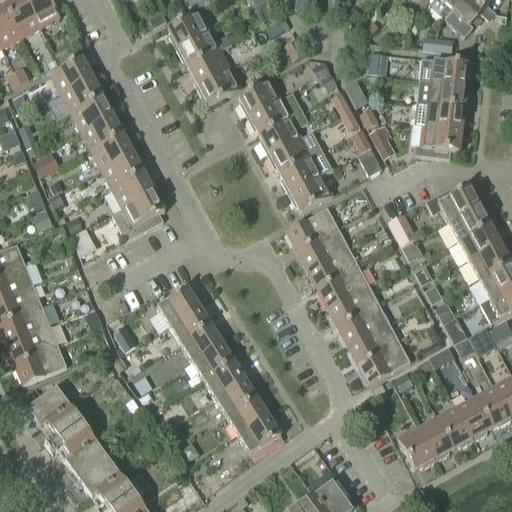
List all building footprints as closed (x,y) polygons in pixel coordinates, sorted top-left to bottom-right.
[(40,33),(21,0),(20,0),(8,7),(9,9),(4,12),(21,44),(40,33)] [(21,0),(40,33),(60,23),(56,16),(65,12),(58,0),(21,0)] [(200,0),(197,0),(187,6),(192,14),(204,7),(200,0)] [(437,0),(436,1),(428,11),(444,25),(466,0),(437,0)] [(466,0),(444,25),(464,42),(473,32),(470,30),(493,4),(488,0),(466,0)] [(271,2),(245,1),(252,14),(270,4),(272,3),(271,2)] [(315,17),(316,5),(296,2),(294,14),(315,17)] [(328,2),(326,18),(326,19),(337,20),(337,19),(339,4),(328,2)] [(168,7),(174,19),(183,14),(176,3),(168,7)] [(270,4),(252,14),(259,26),(275,17),(274,16),(279,14),(274,5),(271,7),(270,4)] [(0,50),(2,54),(21,44),(4,12),(0,13),(0,50)] [(352,12),(344,22),(343,24),(344,24),(351,30),(361,19),(352,12)] [(152,33),(164,27),(165,27),(159,17),(147,24),(152,33)] [(176,55),(210,37),(199,17),(167,34),(170,40),(168,41),(176,55)] [(371,26),(362,36),(369,42),(378,31),(371,26)] [(389,31),(380,42),(391,51),(400,40),(389,31)] [(210,37),(176,55),(183,69),(185,67),(188,73),(220,56),(230,50),(226,41),(215,47),(210,37)] [(435,55),(436,44),(423,42),(422,54),(435,55)] [(283,50),(292,67),(304,60),(296,44),(283,50)] [(452,46),(436,44),(435,55),(451,57),(452,46)] [(502,50),(501,50),(493,49),(488,55),(487,61),(487,62),(487,63),(501,64),(502,50)] [(230,75),(220,56),(188,73),(190,78),(188,79),(196,93),(230,75)] [(368,57),(366,79),(379,80),(381,59),(368,57)] [(60,101),(94,83),(86,69),(84,70),(81,64),(49,81),(60,101)] [(469,69),(433,65),(421,64),(418,87),(469,93),(471,77),(468,76),(469,69)] [(323,67),(310,73),(316,86),(329,80),(323,67)] [(22,73),(15,77),(21,89),(28,85),(22,73)] [(240,95),(230,75),(196,93),(203,107),(205,106),(208,112),(240,95)] [(21,89),(15,77),(5,82),(12,94),(21,89)] [(326,97),(336,91),(330,80),(319,86),(326,97)] [(94,83),(60,101),(70,120),(102,103),(99,98),(101,97),(94,83)] [(247,124),(281,106),(270,85),(238,102),(241,108),(239,110),(247,124)] [(418,87),(415,108),(464,113),(465,107),(467,108),(469,93),(418,87)] [(361,94),(350,101),(356,111),(367,105),(361,94)] [(340,123),(351,117),(341,99),(330,104),(340,123)] [(292,100),(281,106),(247,124),(254,137),(256,136),(259,142),(302,119),(292,100)] [(102,103),(70,120),(80,139),(114,121),(107,107),(105,108),(102,103)] [(413,129),(425,131),(464,136),(466,119),(463,119),(464,113),(415,108),(413,129)] [(0,112),(0,126),(9,123),(4,111),(0,112)] [(358,120),(366,135),(378,128),(370,114),(358,120)] [(351,117),(340,123),(348,137),(359,131),(351,117)] [(302,119),(259,142),(262,146),(260,148),(267,162),(301,144),(296,134),(307,128),(302,119)] [(114,121),(80,139),(90,158),(122,141),(119,136),(122,135),(114,121)] [(21,143),(31,139),(28,130),(17,134),(21,143)] [(385,130),(379,133),(369,139),(383,164),(395,158),(386,140),(389,138),(385,130)] [(425,131),(423,153),(415,152),(414,160),(444,164),(445,155),(459,157),(459,150),(462,151),(464,136),(425,131)] [(13,134),(0,139),(0,145),(4,155),(19,149),(13,134)] [(350,141),(359,159),(371,152),(361,135),(350,141)] [(311,138),(301,144),(267,162),(274,175),(277,174),(280,180),(322,157),(311,138)] [(40,159),(31,139),(21,143),(29,163),(40,159)] [(125,146),(122,141),(90,158),(100,177),(134,159),(127,145),(125,146)] [(371,155),(358,162),(368,181),(381,174),(371,155)] [(12,159),(16,169),(25,166),(21,156),(12,159)] [(322,157),(280,180),(282,185),(280,186),(288,200),(322,182),(332,176),(322,157)] [(31,168),(39,183),(57,174),(49,159),(31,168)] [(142,173),(134,159),(100,177),(111,196),(143,179),(140,174),(142,173)] [(143,179),(111,196),(121,215),(155,197),(148,183),(145,184),(143,179)] [(332,201),(322,182),(288,200),(295,213),(297,212),(300,218),(332,201)] [(441,216),(448,228),(482,210),(474,196),(472,197),(469,191),(462,194),(459,189),(425,207),(432,220),(441,216)] [(37,195),(28,199),(35,216),(44,212),(37,195)] [(121,215),(111,220),(125,247),(164,226),(161,219),(163,218),(160,212),(162,211),(155,197),(121,215)] [(60,202),(49,207),(54,216),(64,211),(60,202)] [(482,210),(448,228),(458,247),(490,230),(487,225),(489,223),(482,210)] [(295,255),(337,233),(326,213),(284,236),(295,255)] [(45,216),(31,222),(37,235),(51,229),(45,216)] [(414,246),(416,245),(403,220),(388,228),(401,253),(414,246)] [(76,221),(65,227),(71,240),(82,234),(76,221)] [(493,235),(490,230),(458,247),(468,266),(502,248),(495,234),(493,235)] [(337,233),(295,255),(305,275),(347,252),(337,233)] [(71,242),(79,263),(95,254),(85,234),(71,242)] [(415,246),(401,253),(408,267),(416,263),(416,264),(417,265),(423,262),(422,261),(420,257),(415,246)] [(510,262),(502,248),(468,266),(478,285),(510,268),(507,263),(510,262)] [(16,251),(0,257),(0,281),(25,271),(16,251)] [(357,271),(347,252),(305,275),(315,294),(357,271)] [(394,262),(383,268),(389,278),(400,272),(394,262)] [(27,270),(34,287),(42,284),(35,267),(27,270)] [(511,271),(510,268),(478,285),(489,304),(511,291),(511,271)] [(0,304),(33,292),(25,271),(0,281),(0,304)] [(367,290),(357,271),(315,294),(326,313),(367,290)] [(431,285),(424,272),(413,278),(420,291),(431,285)] [(35,286),(38,299),(82,287),(78,274),(35,286)] [(367,290),(326,313),(336,332),(378,310),(367,290)] [(423,296),(431,310),(442,305),(434,290),(423,296)] [(511,291),(489,304),(480,309),(490,329),(499,324),(511,316),(511,291)] [(0,328),(41,312),(33,292),(0,304),(0,328)] [(169,331),(201,310),(193,297),(191,298),(188,292),(157,312),(169,331)] [(454,322),(445,306),(433,313),(442,329),(454,322)] [(201,310),(169,331),(180,349),(211,330),(208,325),(210,324),(201,310)] [(378,310),(336,332),(346,351),(388,329),(378,310)] [(49,332),(41,312),(0,328),(0,336),(5,349),(49,332)] [(89,336),(100,332),(94,316),(83,321),(89,336)] [(456,348),(466,343),(455,323),(442,330),(452,350),(456,348)] [(398,348),(388,329),(346,351),(356,370),(398,348)] [(214,335),(211,330),(180,349),(192,367),(224,347),(216,334),(214,335)] [(125,356),(135,349),(123,331),(113,337),(125,356)] [(511,332),(511,331),(498,337),(510,361),(511,360),(511,332)] [(57,352),(49,332),(5,349),(13,369),(57,352)] [(472,353),(489,344),(484,334),(466,343),(471,352),(472,353)] [(466,343),(456,348),(461,357),(471,352),(466,343)] [(233,360),(224,347),(192,367),(203,386),(234,366),(231,361),(233,360)] [(398,348),(356,370),(367,390),(409,368),(398,348)] [(65,373),(57,352),(13,369),(22,390),(65,373)] [(447,353),(438,358),(444,368),(453,364),(447,353)] [(118,377),(126,371),(119,361),(111,367),(118,377)] [(432,372),(427,364),(419,368),(419,371),(421,375),(424,377),(432,372)] [(237,372),(234,366),(203,386),(215,404),(247,384),(239,370),(237,372)] [(391,384),(396,395),(411,387),(406,376),(391,384)] [(511,382),(511,380),(492,390),(510,424),(511,423),(511,382)] [(142,399),(152,393),(145,382),(136,388),(142,399)] [(247,384),(215,404),(226,422),(257,403),(254,398),(256,397),(247,384)] [(390,385),(382,389),(384,394),(392,390),(390,385)] [(381,389),(371,394),(376,405),(387,399),(381,389)] [(492,390),(472,401),(490,433),(495,430),(496,432),(510,424),(492,390)] [(77,484),(107,463),(55,392),(36,406),(32,401),(22,408),(40,433),(46,428),(54,440),(48,444),(77,484)] [(490,433),(472,401),(453,411),(472,445),(485,438),(484,435),(490,433)] [(260,408),(257,403),(226,422),(238,441),(270,420),(262,407),(260,408)] [(472,445),(453,411),(434,421),(451,453),(457,450),(458,452),(472,445)] [(270,420),(238,441),(250,460),(280,441),(277,435),(279,433),(270,420)] [(434,421),(415,431),(433,465),(447,458),(446,456),(451,453),(434,421)] [(433,465),(415,431),(395,442),(413,474),(419,471),(420,473),(433,465)] [(142,511),(107,463),(77,484),(97,511),(142,511)] [(357,511),(351,502),(346,506),(331,487),(297,511),(357,511)]
